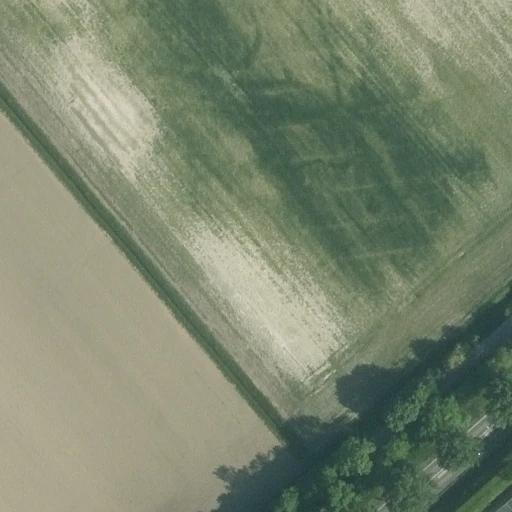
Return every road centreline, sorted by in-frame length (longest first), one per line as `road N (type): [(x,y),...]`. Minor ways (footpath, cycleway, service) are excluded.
road 1 (unclassified): [(298,511),(511,325)]
road 2 (secondary): [(389,511),(511,407)]
